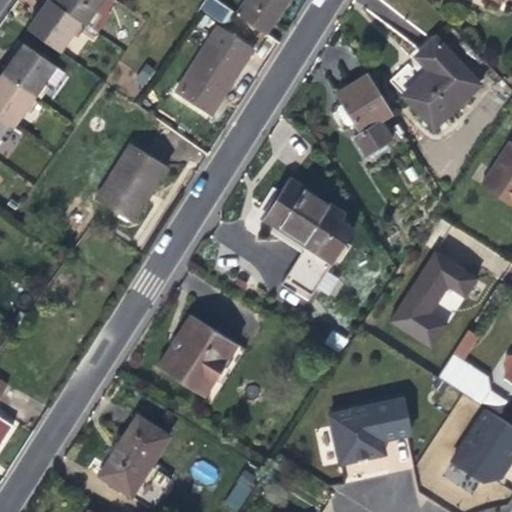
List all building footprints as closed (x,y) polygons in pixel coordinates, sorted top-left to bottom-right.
[(60,52),(81,22),(53,2),(50,0),(46,0),(38,12),(27,28),(60,52)] [(54,0),(53,2),(81,22),(85,25),(102,0),(54,0)] [(215,0),(205,0),(200,9),(222,22),(230,9),(215,0)] [(248,0),(240,12),(239,14),(266,32),(288,0),(248,0)] [(176,90),(210,113),(232,80),(252,49),(217,28),(176,90)] [(403,94),(433,125),(475,84),(434,38),(425,46),(416,55),(429,70),(403,94)] [(14,58),(2,74),(33,97),(56,65),(25,44),(14,58)] [(391,110),(368,72),(356,79),(335,92),(358,130),(351,135),(364,156),(392,137),(380,117),(391,110)] [(0,77),(0,117),(8,123),(12,126),(33,97),(2,74),(0,77)] [(0,135),(8,123),(0,117),(0,135)] [(511,143),(483,187),(511,205),(511,143)] [(96,201),(133,224),(151,195),(168,168),(131,145),(96,201)] [(263,217),(319,252),(334,261),(354,229),(344,213),(287,178),(273,201),(263,217)] [(449,286),(467,298),(479,280),(437,253),(391,323),(433,350),(449,327),(431,315),(443,296),(449,286)] [(159,366),(206,397),(239,346),(191,316),(178,337),(159,366)] [(469,332),(461,344),(470,350),(479,338),(469,332)] [(461,344),(454,356),(462,361),(470,350),(461,344)] [(454,356),(439,379),(480,405),(490,390),(487,378),(462,361),(454,356)] [(0,400),(9,387),(7,386),(0,380),(0,447),(5,440),(14,428),(0,417),(0,400)] [(400,399),(328,415),(338,464),(373,456),(383,454),(380,441),(408,435),(400,399)] [(511,459),(511,426),(486,410),(452,462),(482,482),(493,480),(496,475),(506,461),(510,463),(511,459)] [(100,474),(130,493),(167,436),(137,417),(119,444),(100,474)] [(506,461),(496,475),(500,478),(506,469),(510,463),(506,461)] [(241,511),(253,478),(238,472),(226,506),(241,511)]
